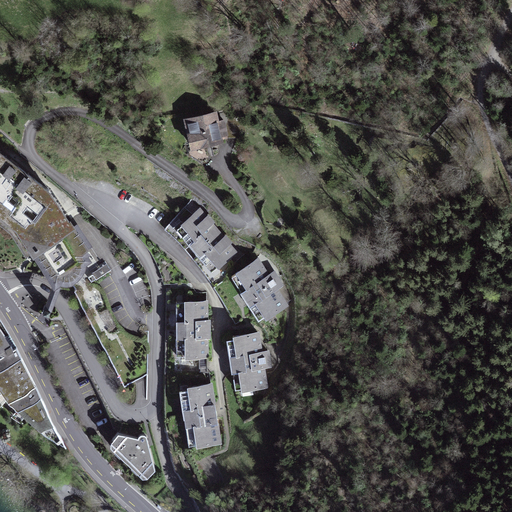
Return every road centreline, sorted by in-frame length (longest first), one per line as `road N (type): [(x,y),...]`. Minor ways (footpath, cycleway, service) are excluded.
road 1 (trunk): [(380,511),(430,274),(511,79)]
road 2 (residential): [(85,200),(28,149),(37,122),(50,115),(95,119),(213,198),(230,219),(239,221),(248,209),(221,156)]
road 3 (residential): [(219,406),(212,294),(129,211),(100,197),(85,200)]
road 4 (primary): [(149,511),(80,441),(1,297)]
road 5 (residential): [(151,412),(160,312),(154,275),(129,237),(85,200)]
road 6 (residential): [(1,297),(33,285),(49,292),(121,414),(129,420),(151,412)]
road 7 (track): [(511,189),(478,96),(490,60)]
